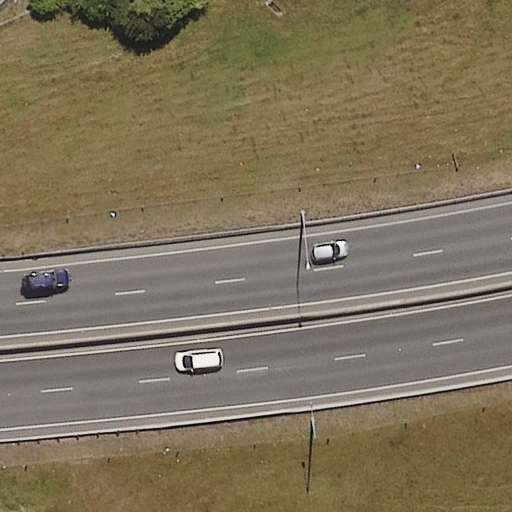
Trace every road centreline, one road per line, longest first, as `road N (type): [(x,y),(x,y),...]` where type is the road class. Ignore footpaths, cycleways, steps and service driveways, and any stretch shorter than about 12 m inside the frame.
road 1 (motorway): [(0,303),(370,259),(511,233)]
road 2 (motorway): [(511,329),(0,394)]
